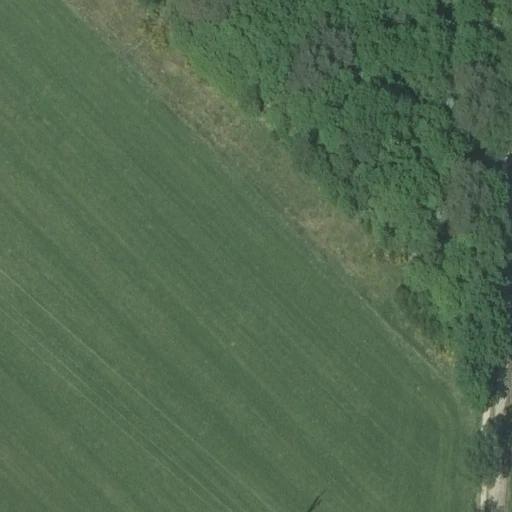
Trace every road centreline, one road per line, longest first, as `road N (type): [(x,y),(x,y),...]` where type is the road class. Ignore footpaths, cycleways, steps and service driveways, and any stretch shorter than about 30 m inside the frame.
road 1 (track): [(488,511),(511,210)]
road 2 (track): [(435,128),(444,0)]
